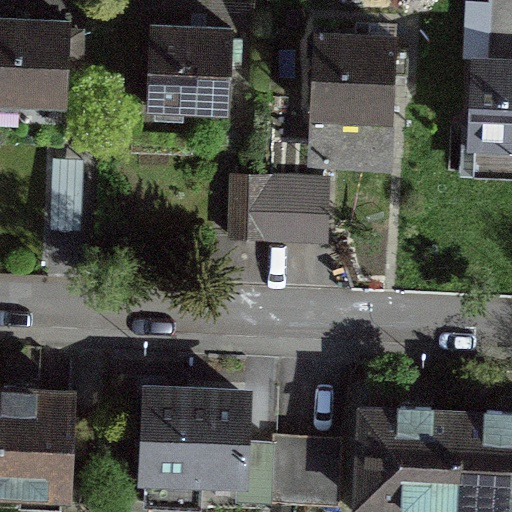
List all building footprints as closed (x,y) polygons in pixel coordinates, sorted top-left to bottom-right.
[(460,171),(511,172),(511,0),(464,0),(463,55),(470,56),(467,136),(461,136),(460,171)] [(21,97),(68,98),(69,53),(84,53),(85,23),(70,22),(71,7),(0,5),(0,122),(19,123),(19,107),(21,107),(21,97)] [(183,104),(230,106),(231,69),(243,70),(244,34),(232,33),(233,15),(149,12),(146,103),(153,103),(153,114),(183,115),(183,104)] [(396,42),(397,24),(313,20),(307,160),(391,163),(395,83),(407,84),(409,43),(396,42)] [(271,92),(296,93),(298,42),(272,41),(271,92)] [(85,155),(53,154),(48,274),(80,275),(85,155)] [(227,237),(263,238),(265,169),(228,169),(227,237)] [(330,171),(265,169),(263,238),(328,240),(330,171)] [(62,490),(72,490),(76,376),(0,373),(0,487),(19,489),(19,505),(62,506),(62,490)] [(250,435),(252,377),(200,375),(142,373),(138,476),(143,476),(142,502),(200,504),(200,479),(237,480),(249,481),(250,435)] [(483,395),(483,398),(435,397),(435,393),(416,392),(397,392),(397,394),(356,393),(353,501),(362,501),(361,511),(409,511),(410,511),(413,511),(426,511),(427,504),(500,506),(499,511),(511,511),(511,396),(501,396),(483,395)] [(237,480),(236,497),(268,498),(268,502),(338,504),(341,431),(322,431),(286,430),(272,429),(272,436),(250,435),(249,481),(237,480)]
